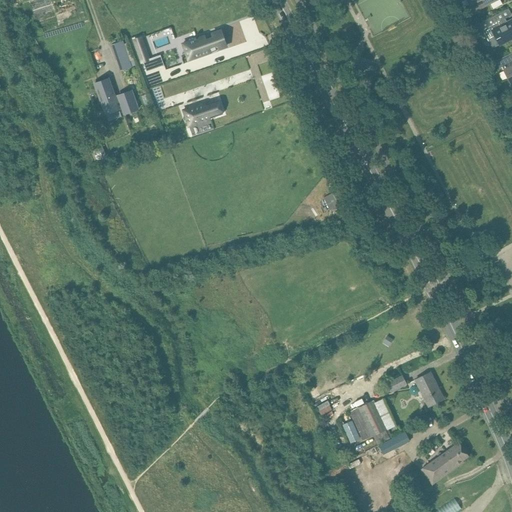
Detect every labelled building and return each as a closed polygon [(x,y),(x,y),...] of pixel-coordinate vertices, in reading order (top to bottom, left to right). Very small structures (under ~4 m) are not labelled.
[(467,0),(474,12),(496,0),(467,0)] [(478,24),(471,28),(475,35),(484,30),(493,49),(511,38),(511,20),(503,25),(501,21),(497,23),(494,16),(478,24)] [(195,40),(183,44),(189,59),(211,52),(217,50),(217,49),(227,46),(221,31),(212,34),(197,39),(196,37),(194,38),(195,40)] [(142,38),(134,41),(141,62),(143,61),(147,72),(164,66),(161,56),(161,55),(149,59),(142,38)] [(123,41),(112,45),(117,60),(128,56),(123,41)] [(511,60),(509,62),(506,56),(489,65),(493,72),(502,67),(511,85),(511,84),(511,60)] [(149,89),(156,111),(197,98),(190,76),(149,89)] [(119,99),(116,100),(108,79),(95,83),(97,90),(106,114),(111,112),(119,110),(119,109),(117,104),(120,103),(124,115),(138,110),(131,91),(118,96),(119,99)] [(217,116),(223,114),(218,100),(205,104),(205,103),(183,110),(189,127),(210,120),(210,118),(217,116)] [(345,203),(338,190),(323,198),(330,211),(345,203)] [(415,380),(429,407),(444,399),(430,372),(415,380)] [(389,393),(406,384),(402,376),(385,384),(389,393)] [(322,414),(333,409),(329,400),(318,405),(322,414)] [(360,407),(349,412),(363,442),(374,437),(387,430),(386,428),(374,403),(373,401),(360,407)] [(380,443),(385,453),(412,440),(407,430),(380,443)] [(446,452),(457,467),(464,462),(463,461),(469,456),(459,442),(446,452)] [(432,484),(457,467),(446,452),(421,469),(432,484)] [(433,511),(457,511),(462,509),(454,498),(433,511)]
